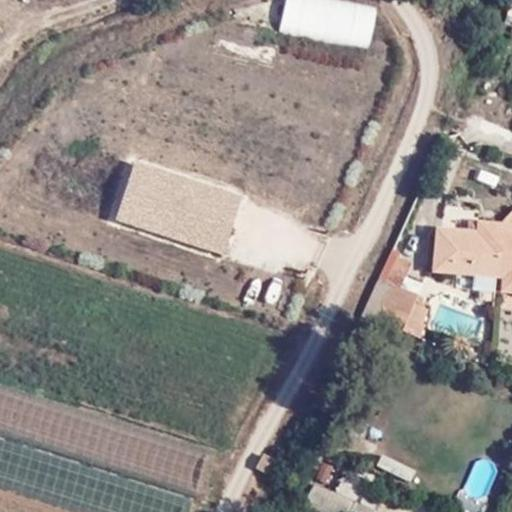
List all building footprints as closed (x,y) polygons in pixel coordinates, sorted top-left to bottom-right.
[(511,227),(478,225),(477,235),(511,238),(511,227)] [(434,273),(502,279),(511,279),(511,238),(477,235),(437,232),(434,273)] [(386,283),(400,290),(411,265),(396,259),(386,283)] [(511,279),(502,279),(501,292),(511,292),(511,279)] [(408,293),(400,290),(397,289),(390,292),(384,297),(381,305),(384,313),(389,319),(397,321),(405,319),(420,326),(427,310),(413,305),(413,301),(408,293)] [(349,511),(353,503),(315,486),(306,505),(321,511),(349,511)]
